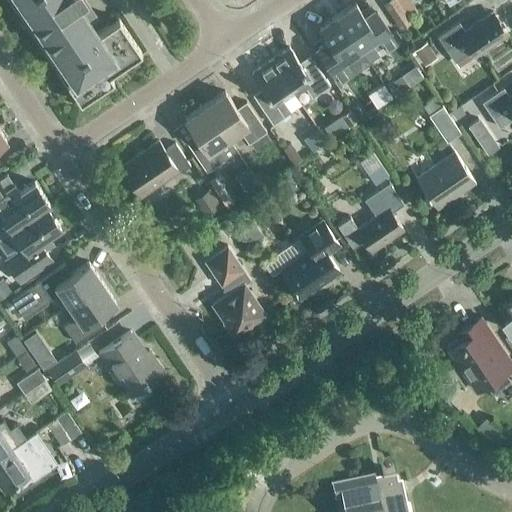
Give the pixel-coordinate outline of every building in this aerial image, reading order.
[(36,47),(45,48),(57,67),(56,68),(68,85),(66,93),(75,95),(79,101),(113,79),(109,73),(127,60),(136,62),(138,53),(141,51),(118,18),(95,33),(72,0),(10,0),(14,4),(15,4),(27,23),(26,31),(34,33),(38,38),(36,47)] [(386,0),(381,4),(399,29),(410,22),(404,14),(414,7),(408,0),(386,0)] [(363,13),(355,2),(336,14),(368,61),(375,56),(376,50),(382,45),(386,51),(397,44),(376,12),(372,7),(363,13)] [(458,21),(436,35),(454,61),(470,50),(474,55),(507,32),(492,11),(464,30),(458,21)] [(336,14),(318,27),(330,44),(318,52),(338,81),(358,68),(368,61),(336,14)] [(413,51),(424,66),(436,57),(425,42),(413,51)] [(289,46),(270,59),(292,92),(303,84),(311,96),(329,84),(313,60),(303,67),(289,46)] [(292,92),(270,59),(252,71),(266,93),(256,99),(272,123),(290,111),(282,99),(292,92)] [(408,85),(422,76),(414,65),(401,74),(408,85)] [(511,93),(509,96),(502,86),(481,101),(498,127),(511,117),(511,93)] [(236,108),(224,90),(204,104),(227,138),(239,129),(248,143),(266,130),(246,101),(236,108)] [(421,105),(427,114),(440,105),(434,97),(421,105)] [(227,138),(204,104),(184,118),(196,135),(186,142),(206,171),(224,159),(215,146),(227,138)] [(460,132),(442,105),(428,114),(446,141),(460,132)] [(338,115),(346,127),(357,119),(349,108),(338,115)] [(478,140),(490,132),(479,116),(467,124),(478,140)] [(364,125),(372,136),(383,128),(375,117),(364,125)] [(324,142),(316,129),(302,138),(311,151),(324,142)] [(164,149),(158,140),(121,165),(140,195),(177,169),(179,172),(190,164),(175,142),(164,149)] [(301,158),(290,143),(283,149),(294,164),(301,158)] [(475,181),(454,149),(416,175),(410,167),(410,168),(436,207),(475,181)] [(381,164),(367,173),(375,184),(388,175),(381,164)] [(298,183),(291,171),(278,180),(286,191),(298,183)] [(233,202),(214,175),(207,179),(217,193),(226,207),(233,202)] [(246,193),(257,185),(251,175),(239,183),(246,193)] [(48,202),(34,181),(18,191),(14,184),(5,190),(0,183),(0,212),(11,228),(48,202)] [(375,215),(356,228),(349,217),(336,225),(351,247),(363,239),(371,249),(402,228),(391,211),(403,203),(388,181),(363,198),(375,215)] [(222,204),(211,187),(194,199),(205,216),(222,204)] [(11,228),(0,236),(0,247),(7,257),(5,259),(19,281),(51,259),(43,247),(52,241),(48,234),(60,226),(46,205),(49,203),(48,202),(11,228)] [(226,217),(216,224),(225,237),(235,231),(226,217)] [(338,244),(322,219),(299,234),(309,248),(280,268),(299,296),(339,270),(327,252),(338,244)] [(250,279),(244,270),(245,270),(227,244),(203,260),(220,286),(222,285),(225,289),(223,295),(212,303),(224,321),(222,322),(230,334),(232,332),(233,334),(245,326),(251,327),(252,321),(264,313),(244,283),(250,279)] [(68,304),(102,281),(88,261),(70,273),(64,263),(11,299),(23,316),(60,291),(68,304)] [(0,278),(0,296),(10,290),(2,277),(0,278)] [(102,281),(68,304),(76,316),(63,325),(75,342),(104,322),(98,313),(115,301),(102,281)] [(511,297),(501,305),(509,317),(505,320),(511,330),(511,297)] [(11,299),(3,304),(10,314),(17,309),(11,299)] [(511,361),(482,316),(466,326),(471,334),(449,348),(478,390),(511,367),(511,361)] [(44,357),(60,352),(49,319),(33,325),(44,357)] [(150,391),(146,384),(149,382),(148,380),(162,370),(148,350),(144,352),(129,330),(98,352),(116,379),(120,376),(136,400),(150,391)] [(98,331),(84,338),(91,352),(105,345),(98,331)] [(57,381),(84,363),(75,350),(48,368),(57,381)] [(10,379),(22,372),(15,359),(3,366),(10,379)] [(23,392),(44,377),(37,366),(15,381),(23,392)] [(44,377),(23,392),(30,402),(51,387),(44,377)] [(69,438),(80,431),(65,409),(55,416),(69,438)] [(0,419),(0,454),(11,446),(25,437),(15,423),(8,427),(2,418),(0,419)] [(11,446),(0,454),(0,480),(4,486),(15,479),(21,487),(57,462),(35,430),(25,437),(11,446)] [(382,477),(384,487),(376,489),(375,485),(333,494),(334,496),(333,496),(336,511),(407,511),(407,509),(406,506),(403,491),(400,492),(396,474),(394,472),(392,470),(389,470),(386,470),(383,473),(382,477)]
